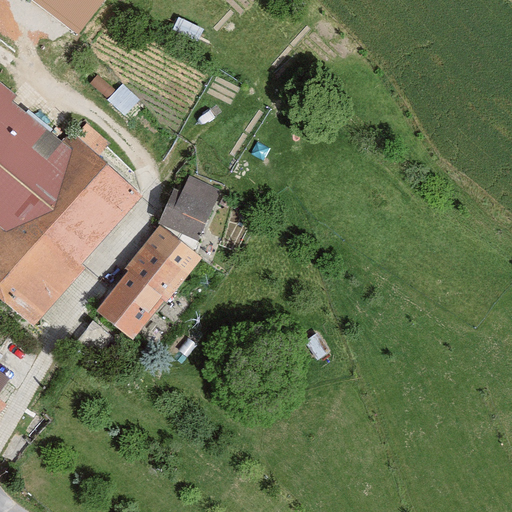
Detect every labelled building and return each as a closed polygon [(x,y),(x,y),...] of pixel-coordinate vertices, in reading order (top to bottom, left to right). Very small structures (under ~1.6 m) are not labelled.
[(31,0),(77,34),(101,0),(31,0)] [(0,86),(0,289),(33,317),(138,192),(73,137),(68,143),(0,86)] [(220,190),(190,177),(178,205),(170,201),(162,217),(201,234),(220,190)] [(203,256),(163,226),(100,308),(140,339),(203,256)] [(115,338),(94,320),(76,342),(98,359),(115,338)]
